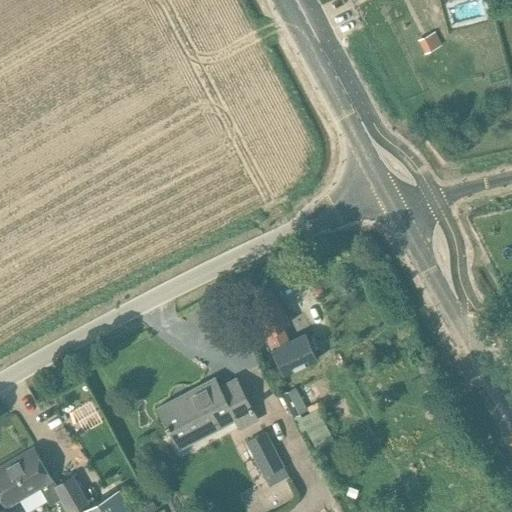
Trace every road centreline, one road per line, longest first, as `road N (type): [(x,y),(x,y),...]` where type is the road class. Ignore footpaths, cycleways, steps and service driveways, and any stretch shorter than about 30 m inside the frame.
road 1 (unclassified): [(0,381),(382,188)]
road 2 (tertiary): [(511,428),(400,218)]
road 3 (tertiary): [(382,188),(281,0)]
